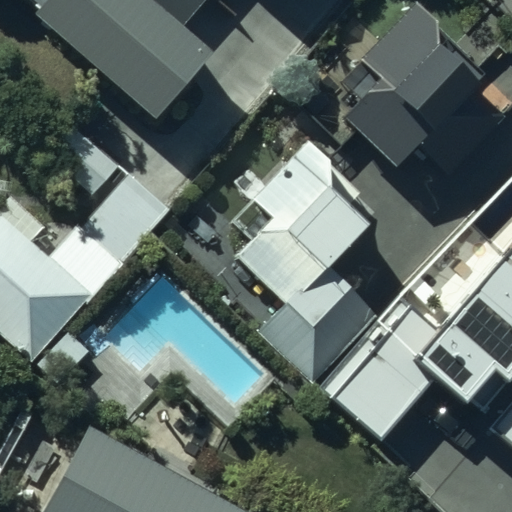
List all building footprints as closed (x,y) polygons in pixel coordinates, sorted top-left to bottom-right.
[(44,0),(32,14),(150,117),(207,53),(177,27),(200,0),(44,0)] [(412,2),(354,60),(373,79),(355,96),(358,99),(339,118),(390,169),(413,146),(443,176),(502,118),(466,82),(479,70),(412,2)] [(0,341),(23,362),(163,208),(39,96),(8,131),(92,206),(44,259),(0,218),(0,341)] [(360,193),(304,139),(246,200),(264,217),(248,234),(251,236),(230,258),(278,304),(253,330),(309,384),(376,314),(324,264),(362,224),(345,209),(360,193)] [(433,383),(457,404),(487,370),(504,384),(511,374),(511,242),(435,329),(397,295),(314,389),(377,445),(433,383)] [(511,401),(489,428),(511,448),(511,401)] [(237,511),(84,428),(38,511),(237,511)]
